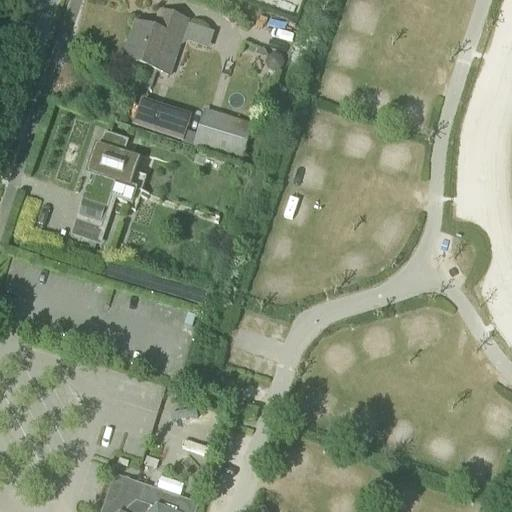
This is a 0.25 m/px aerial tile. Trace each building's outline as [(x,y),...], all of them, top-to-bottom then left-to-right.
[(348,0),(343,27),(362,31),(368,4),(349,0),(348,0)] [(188,24),(178,21),(160,14),(153,33),(136,27),(124,63),(169,79),(188,24)] [(331,62),(346,67),(353,47),(338,42),(331,62)] [(267,60),(265,67),(268,73),(274,75),(280,72),(283,66),(280,60),(273,58),(267,60)] [(319,96),(337,99),(341,72),(324,69),(319,96)] [(356,110),(381,121),(393,93),(368,83),(356,110)] [(399,124),(423,127),(426,103),(402,100),(399,124)] [(142,103),(133,129),(181,145),(185,133),(190,119),(142,103)] [(198,137),(194,149),(241,164),(252,128),(205,113),(198,137)] [(319,150),(335,130),(318,116),(301,136),(319,150)] [(358,150),(365,131),(347,124),(340,144),(358,150)] [(181,145),(181,146),(193,150),(194,149),(198,137),(185,133),(181,145)] [(141,162),(124,156),(128,143),(104,135),(99,148),(95,147),(85,177),(89,179),(74,223),(100,232),(111,201),(136,209),(139,200),(147,202),(148,197),(131,191),(141,162)] [(383,143),(377,156),(394,163),(400,149),(383,143)] [(315,187),(321,165),(295,157),(288,179),(315,187)] [(276,217),(292,223),(299,205),(283,199),(276,217)] [(269,233),(262,251),(283,259),(289,240),(269,233)] [(410,315),(412,334),(432,332),(430,313),(410,315)] [(375,355),(392,350),(384,323),(367,328),(375,355)] [(325,342),(314,354),(336,373),(346,362),(325,342)] [(305,410),(322,412),(324,394),(307,392),(305,410)] [(282,464),(301,468),(306,449),(287,444),(282,464)] [(428,449),(426,458),(446,464),(449,454),(428,449)] [(145,461),(143,468),(156,472),(157,468),(158,465),(145,461)] [(196,511),(198,507),(114,478),(102,511),(196,511)] [(390,492),(388,511),(410,511),(412,495),(390,492)]
